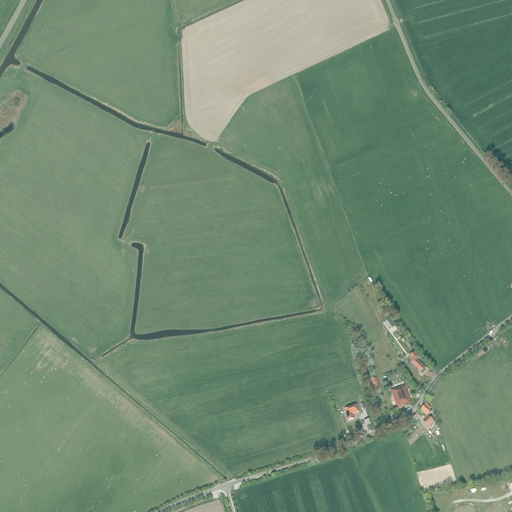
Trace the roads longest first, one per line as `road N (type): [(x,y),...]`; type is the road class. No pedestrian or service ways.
road 1 (unclassified): [(225,486),(392,426),(437,376),(511,317)]
road 2 (unclassified): [(511,194),(426,90),(387,0)]
